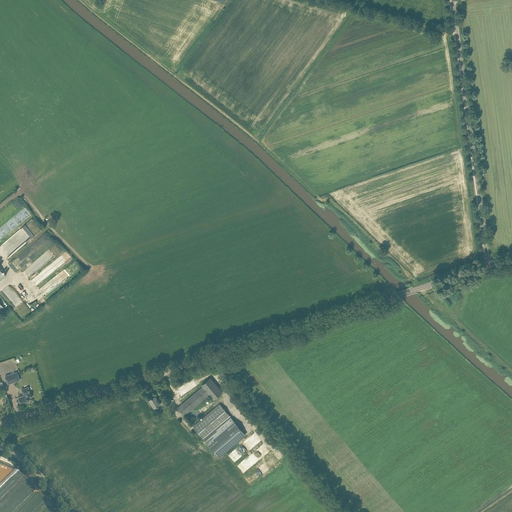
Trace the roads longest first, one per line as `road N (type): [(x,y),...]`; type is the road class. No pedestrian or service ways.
road 1 (tertiary): [(0,423),(490,265)]
road 2 (unclassified): [(490,265),(451,0)]
road 3 (track): [(456,34),(337,0)]
